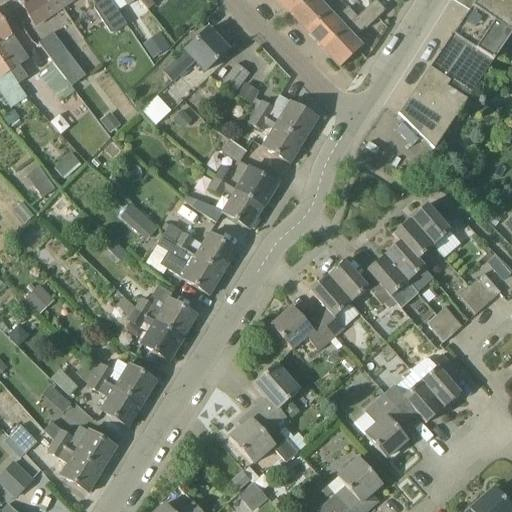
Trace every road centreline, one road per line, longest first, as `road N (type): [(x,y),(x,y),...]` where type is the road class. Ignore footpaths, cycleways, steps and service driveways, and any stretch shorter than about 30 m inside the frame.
road 1 (residential): [(107,511),(351,124)]
road 2 (residential): [(235,0),(351,124)]
road 3 (residential): [(497,430),(493,389),(464,360),(468,342),(511,307)]
road 4 (residential): [(351,124),(429,0)]
